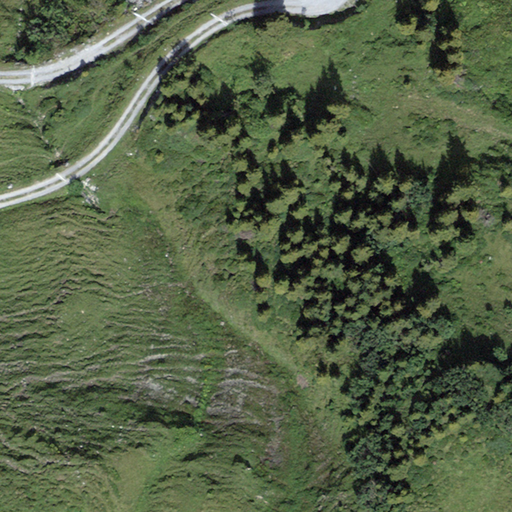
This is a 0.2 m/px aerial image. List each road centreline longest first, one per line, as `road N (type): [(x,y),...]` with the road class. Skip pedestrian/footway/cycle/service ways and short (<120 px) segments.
road 1 (track): [(0,211),(75,179),(120,142),(162,68),(188,41),(226,24),(337,0)]
road 2 (track): [(184,0),(58,75),(0,86)]
